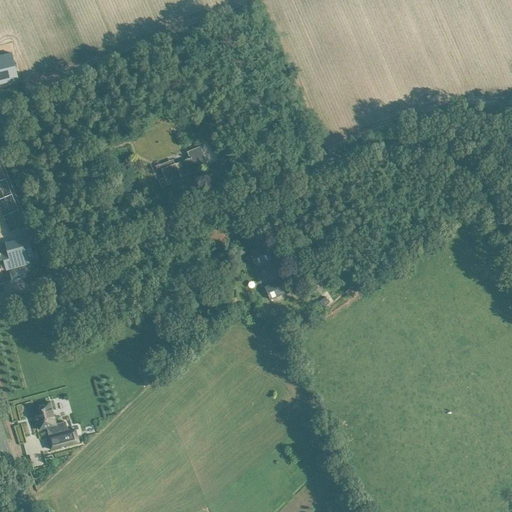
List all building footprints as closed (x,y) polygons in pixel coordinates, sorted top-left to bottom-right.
[(0,84),(19,80),(12,53),(0,56),(0,84)] [(209,166),(205,158),(201,147),(187,152),(190,159),(177,165),(176,163),(162,169),(161,167),(154,169),(162,187),(168,185),(182,180),(181,178),(182,177),(181,175),(190,172),(191,174),(209,166)] [(231,147),(218,149),(220,162),(233,160),(231,147)] [(0,254),(2,254),(6,271),(39,261),(37,252),(34,252),(32,247),(39,245),(33,224),(24,226),(21,219),(26,217),(0,153),(0,210),(9,232),(18,229),(20,239),(0,245),(0,254)] [(52,251),(49,244),(39,248),(42,255),(52,251)] [(251,253),(257,267),(262,265),(265,271),(274,267),(266,246),(251,253)] [(287,254),(280,257),(283,266),(290,263),(287,254)] [(266,288),(271,299),(285,292),(280,281),(266,288)] [(55,391),(58,397),(65,394),(61,387),(55,391)] [(68,431),(66,422),(56,424),(50,402),(33,406),(40,430),(47,428),(49,437),(48,437),(51,450),(72,444),(69,431),(68,431)]
